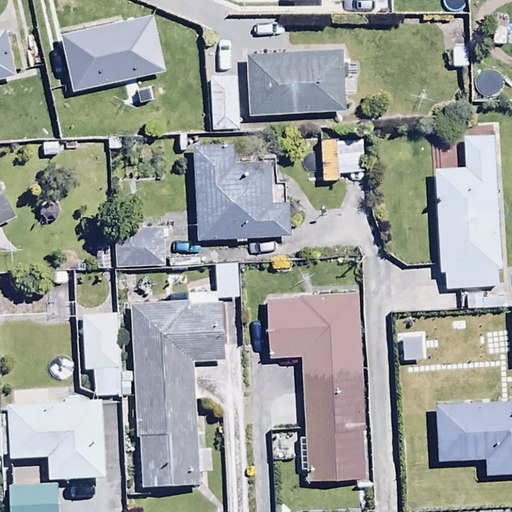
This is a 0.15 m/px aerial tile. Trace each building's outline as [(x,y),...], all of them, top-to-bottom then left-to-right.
[(154,17),(63,37),(75,92),(166,72),(154,17)] [(0,79),(16,76),(6,32),(0,33),(0,79)] [(246,54),(249,116),(346,112),(343,50),(246,54)] [(238,131),(237,77),(211,78),(213,132),(238,131)] [(503,270),(495,137),(464,139),(466,168),(436,170),(442,274),(447,273),(448,291),(497,288),(496,271),(503,270)] [(364,172),(362,141),(319,143),(321,181),(340,180),(339,173),(364,172)] [(289,203),(270,203),(268,164),(237,166),(236,144),(197,146),(202,240),(237,239),(237,243),(251,242),(251,239),(291,237),(289,203)] [(0,226),(17,219),(0,181),(0,226)] [(117,268),(163,266),(162,228),(144,229),(144,223),(115,224),(117,268)] [(188,302),(132,304),(137,439),(141,439),(143,489),(198,487),(193,362),(227,360),(225,305),(219,305),(219,300),(239,299),(237,266),(216,267),(216,293),(188,294),(188,302)] [(366,433),(358,290),(302,294),(302,300),(266,302),(270,360),(291,359),(291,367),(300,367),(304,439),(298,440),(300,472),(306,472),(307,481),(367,478),(364,433),(366,433)] [(118,396),(117,315),(83,316),(84,372),(94,372),(94,396),(118,396)] [(105,481),(102,400),(80,401),(80,396),(69,397),(69,392),(12,394),(12,403),(7,403),(9,462),(50,461),(50,483),(105,481)] [(511,403),(437,405),(439,461),(487,460),(488,475),(511,474),(511,403)] [(60,511),(59,487),(10,489),(10,511),(60,511)]
